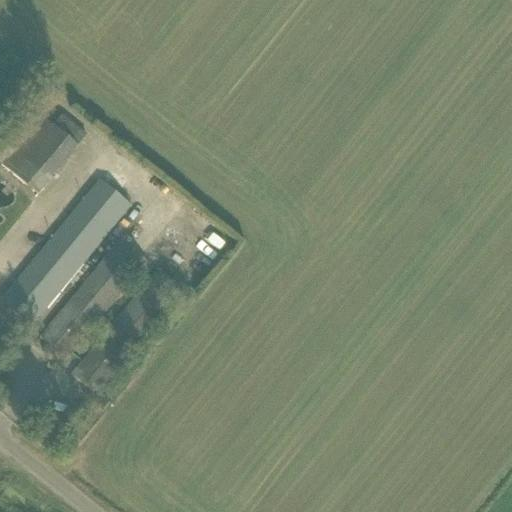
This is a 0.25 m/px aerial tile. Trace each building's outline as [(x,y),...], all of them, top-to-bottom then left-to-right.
[(1,164),(0,164),(0,166),(38,197),(39,195),(87,137),(62,116),(52,128),(39,117),(1,164)] [(129,207),(99,183),(1,303),(31,327),(129,207)] [(145,263),(120,243),(40,340),(44,344),(39,351),(60,368),(145,263)] [(90,355),(72,377),(97,398),(110,382),(182,293),(158,273),(90,355)] [(102,399),(94,409),(101,414),(108,404),(102,399)]
